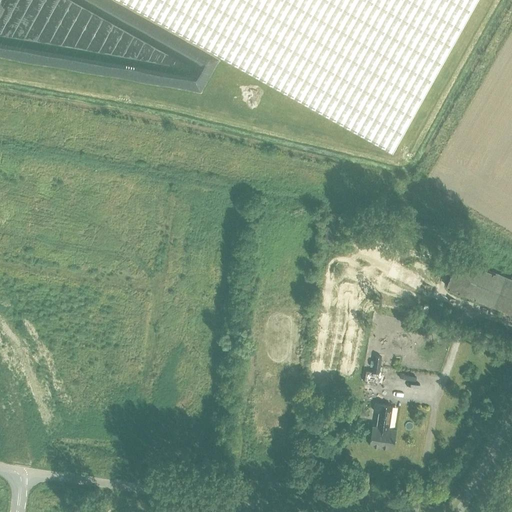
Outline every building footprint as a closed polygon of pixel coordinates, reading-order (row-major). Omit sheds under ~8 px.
[(122,0),(393,150),(477,0),(122,0)] [(447,288),(511,314),(511,278),(459,258),(447,288)] [(266,307),(262,367),(303,370),(306,310),(266,307)] [(367,371),(365,382),(378,384),(380,373),(382,357),(375,356),(373,372),(367,371)] [(281,411),(281,402),(264,402),(264,411),(281,411)] [(371,446),(395,450),(398,430),(389,429),(392,407),(374,405),(373,412),(381,413),(379,427),(373,427),(371,446)] [(262,412),(261,433),(281,433),(282,413),(262,412)]
